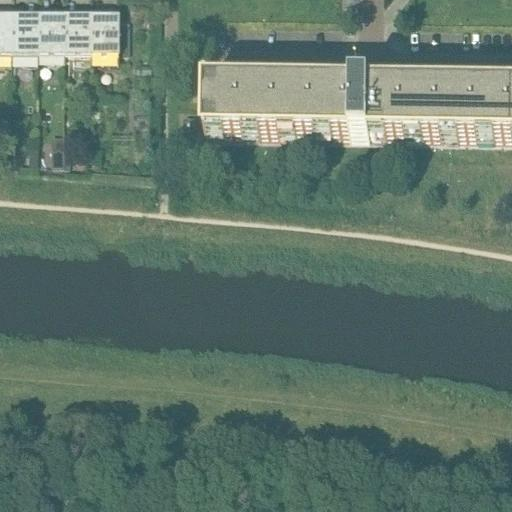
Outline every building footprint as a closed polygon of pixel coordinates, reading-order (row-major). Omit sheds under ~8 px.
[(146,10),(137,10),(137,20),(146,20),(146,10)] [(11,24),(0,24),(0,63),(11,63),(11,24)] [(11,63),(37,63),(37,24),(11,24),(11,63)] [(63,25),(37,24),(37,63),(63,63),(63,25)] [(63,63),(90,64),(90,25),(63,25),(63,63)] [(117,25),(90,25),(90,64),(117,64),(117,44),(117,28),(117,25)] [(129,28),(117,28),(117,44),(129,44),(129,28)] [(511,104),(392,103),(391,96),(386,96),(387,89),(363,85),(362,89),(352,88),(351,96),(349,96),(349,102),(207,100),(207,141),(206,145),(511,149),(511,104)] [(183,134),(195,134),(195,123),(183,122),(183,134)] [(29,160),(29,164),(28,173),(37,173),(38,154),(29,154),(29,160)] [(51,175),(64,175),(64,174),(64,164),(51,164),(51,175)]
